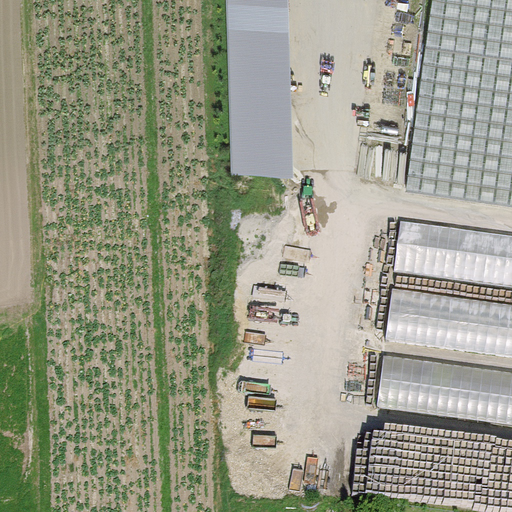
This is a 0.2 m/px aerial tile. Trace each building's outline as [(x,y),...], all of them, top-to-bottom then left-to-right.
[(287,0),(226,0),(230,171),(292,170),(287,0)] [(511,204),(511,0),(435,0),(408,190),(511,204)] [(511,239),(401,223),(394,275),(511,291),(511,239)] [(511,309),(393,292),(385,342),(511,360),(511,309)] [(511,376),(383,358),(376,411),(511,430),(511,376)] [(333,443),(332,456),(357,458),(358,445),(333,443)]
